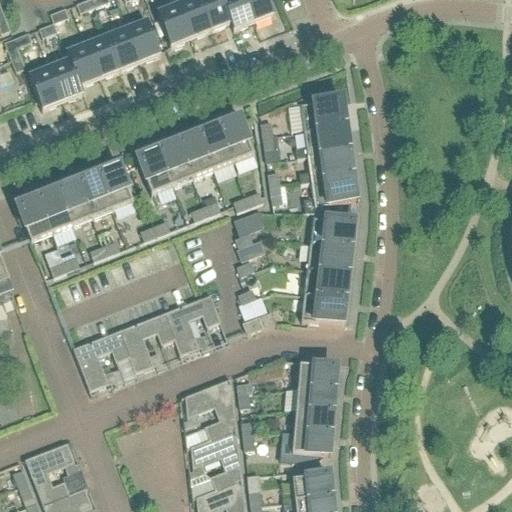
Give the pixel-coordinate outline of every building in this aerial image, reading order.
[(104,0),(102,0),(90,5),(93,14),(108,9),(104,0)] [(138,0),(120,0),(124,9),(139,2),(138,0)] [(207,0),(208,0),(196,5),(209,38),(229,30),(232,38),(217,0),(207,0)] [(218,0),(217,0),(232,38),(252,30),(240,0),(230,0),(220,4),(218,0)] [(240,0),(252,30),(273,21),(264,0),(240,0)] [(183,2),(174,6),(189,46),(209,38),(196,5),(186,9),(183,2)] [(90,5),(75,11),(79,20),(93,14),(90,5)] [(156,21),(169,54),(189,46),(174,6),(165,9),(168,16),(156,21)] [(49,21),(52,30),(53,30),(53,31),(67,25),(64,15),(49,21)] [(276,34),(292,30),(288,18),(273,22),(276,34)] [(4,23),(0,24),(0,40),(0,41),(9,37),(4,23)] [(132,27),(123,30),(138,70),(159,62),(146,29),(135,33),(132,27)] [(53,30),(52,30),(38,36),(41,45),(56,39),(53,31),(53,30)] [(117,40),(105,45),(118,78),(138,70),(125,37),(123,30),(114,34),(117,40)] [(27,39),(13,45),(16,55),(31,49),(27,39)] [(93,43),(83,47),(98,86),(118,78),(105,45),(95,49),(93,43)] [(3,49),(10,66),(20,63),(16,55),(13,45),(3,49)] [(76,56),(65,61),(81,101),(82,101),(79,93),(98,86),(83,47),(73,50),(76,56)] [(56,65),(46,69),(61,109),(81,101),(65,61),(64,61),(67,68),(59,72),(56,65)] [(20,63),(10,66),(15,78),(25,74),(20,63)] [(36,73),(40,79),(28,84),(41,117),(61,109),(46,69),(36,73)] [(299,113),(303,139),(343,134),(339,108),(299,113)] [(239,129),(218,137),(232,170),(252,162),(239,129)] [(270,130),(260,131),(262,145),(272,144),(270,130)] [(303,139),(306,164),(346,159),(343,134),(303,139)] [(218,137),(198,145),(212,178),(232,170),(218,137)] [(273,157),(272,144),(262,145),(263,159),(273,157)] [(198,145),(178,153),(191,186),(212,178),(198,145)] [(178,153),(158,161),(171,194),(191,186),(178,153)] [(306,164),(308,180),(298,181),(300,190),(310,189),(350,184),(346,159),(306,164)] [(158,161),(137,169),(150,202),(171,194),(158,161)] [(119,176),(98,185),(111,218),(132,210),(119,176)] [(267,181),(269,195),(279,194),(277,180),(267,181)] [(354,209),(350,184),(310,189),(313,215),(354,209)] [(98,185),(78,192),(91,226),(111,218),(98,185)] [(78,192),(58,200),(71,234),(91,226),(78,192)] [(269,195),(271,209),(281,208),(279,194),(269,195)] [(58,200),(38,208),(51,242),(71,234),(58,200)] [(258,200),(245,205),(249,214),(262,209),(258,200)] [(232,210),(235,219),(249,214),(245,205),(232,210)] [(38,208),(17,217),(30,250),(51,242),(38,208)] [(215,209),(202,214),(206,224),(219,219),(215,209)] [(189,219),(193,229),(206,224),(202,214),(189,219)] [(234,228),(236,235),(239,240),(260,232),(255,220),(234,228)] [(312,226),(309,252),(349,257),(352,231),(312,226)] [(165,229),(152,234),(156,243),(169,238),(165,229)] [(253,236),(257,259),(275,256),(271,233),(253,236)] [(139,239),(143,249),(156,243),(152,234),(139,239)] [(234,246),(238,255),(251,250),(248,241),(234,246)] [(115,249),(102,254),(106,263),(119,258),(115,249)] [(309,252),(306,277),(346,282),(349,257),(309,252)] [(89,259),(92,269),(106,263),(102,254),(89,259)] [(268,260),(254,267),(259,276),(273,269),(268,260)] [(75,265),(62,270),(65,279),(78,274),(75,265)] [(236,274),(240,284),(253,278),(249,269),(236,274)] [(49,275),(52,284),(65,279),(62,270),(49,275)] [(0,310),(12,306),(7,294),(8,294),(0,272),(0,310)] [(306,277),(303,302),(343,307),(346,282),(306,277)] [(257,302),(262,316),(285,308),(281,295),(257,302)] [(238,302),(241,311),(254,306),(251,297),(238,302)] [(340,333),(340,331),(343,307),(303,302),(300,328),(340,333)] [(209,303),(163,321),(173,348),(180,367),(181,366),(179,363),(200,355),(201,358),(208,356),(202,343),(194,346),(187,329),(201,323),(205,335),(218,330),(225,349),(226,349),(219,330),(219,329),(209,303)] [(270,319),(258,324),(262,335),(275,330),(270,319)] [(163,321),(117,339),(128,365),(127,366),(135,384),(136,384),(134,381),(154,373),(156,376),(162,374),(157,361),(149,364),(142,347),(155,341),(160,353),(173,348),(163,321)] [(245,342),(262,335),(258,324),(241,330),(245,342)] [(117,339),(72,357),(90,402),(89,399),(109,391),(111,394),(117,391),(112,378),(104,382),(97,364),(110,359),(115,371),(127,366),(128,365),(117,339)] [(334,376),(299,373),(297,395),(332,398),(334,376)] [(203,435),(208,447),(209,448),(235,437),(229,387),(180,406),(180,407),(184,406),(186,428),(183,429),(184,436),(199,431),(195,422),(213,416),(218,429),(203,435)] [(236,392),(237,402),(251,400),(250,390),(236,392)] [(297,395),(295,417),(330,420),(332,398),(297,395)] [(251,400),(237,402),(239,416),(249,415),(247,401),(251,400)] [(295,417),(293,438),(329,442),(330,420),(295,417)] [(240,430),(242,444),(252,443),(250,429),(240,430)] [(209,485),(214,497),(214,498),(241,487),(235,437),(209,448),(208,447),(191,454),(186,456),(186,457),(189,456),(192,478),(189,479),(190,486),(204,480),(201,472),(219,465),(224,479),(209,485)] [(327,464),(329,442),(293,438),(291,461),(327,464)] [(254,457),(252,443),(242,444),(243,458),(254,457)] [(24,468),(41,511),(46,511),(69,503),(68,502),(63,490),(51,494),(46,481),(64,474),(67,482),(80,477),(78,471),(74,472),(66,452),(70,450),(69,450),(24,468)] [(12,481),(17,494),(27,491),(22,478),(12,481)] [(291,487),(294,509),(329,505),(327,483),(291,487)] [(243,511),(241,487),(214,498),(214,497),(191,506),(192,507),(195,506),(195,511),(243,511)] [(32,504),(27,491),(17,494),(22,507),(32,504)] [(46,511),(89,511),(84,497),(87,496),(87,495),(68,502),(69,503),(46,511)] [(248,500),(249,511),(259,511),(258,499),(248,500)]
